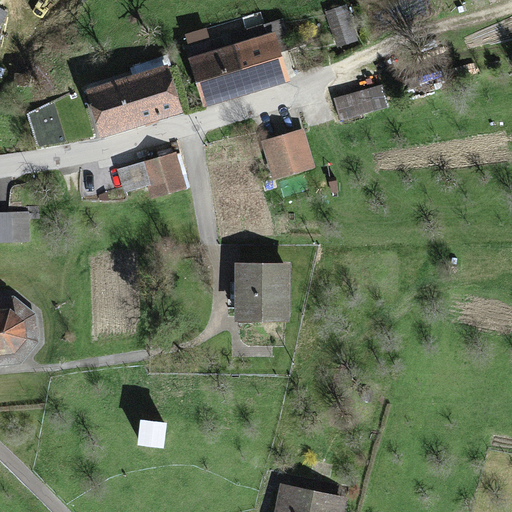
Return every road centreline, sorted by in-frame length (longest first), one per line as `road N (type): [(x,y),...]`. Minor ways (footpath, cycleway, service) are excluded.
road 1 (residential): [(0,168),(152,139),(305,90)]
road 2 (track): [(305,90),(393,42),(511,5)]
